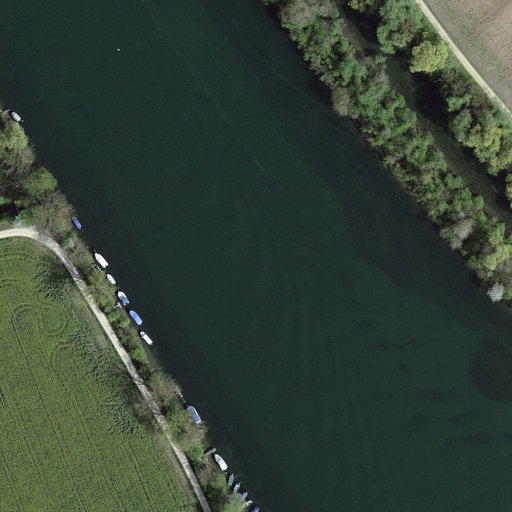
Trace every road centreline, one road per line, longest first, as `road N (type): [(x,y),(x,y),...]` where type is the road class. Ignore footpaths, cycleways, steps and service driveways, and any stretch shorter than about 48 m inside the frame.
road 1 (track): [(0,237),(36,235),(66,262),(206,511)]
road 2 (track): [(417,0),(511,117)]
